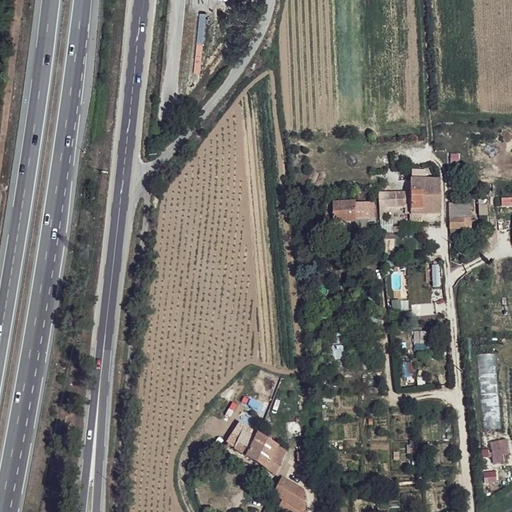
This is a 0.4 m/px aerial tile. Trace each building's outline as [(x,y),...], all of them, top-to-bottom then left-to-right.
[(438,182),(410,183),(411,195),(421,195),(440,195),(438,182)] [(411,195),(379,195),(381,210),(405,210),(406,216),(412,217),(422,216),(421,195),(411,195)] [(440,195),(421,195),(422,216),(440,215),(440,195)] [(511,197),(500,198),(501,206),(511,205),(511,197)] [(486,202),(481,202),(481,221),(490,220),(489,210),(486,209),(486,202)] [(374,205),(366,205),(366,221),(375,220),(374,205)] [(355,206),(332,206),(333,226),(356,225),(355,206)] [(471,219),(449,220),(450,230),(452,230),(452,239),(467,237),(467,230),(472,229),(471,219)] [(428,349),(427,330),(412,332),(413,350),(428,349)] [(328,334),(329,359),(343,359),(342,334),(328,334)] [(279,378),(268,376),(266,386),(277,388),(279,378)] [(241,425),(226,445),(275,479),(285,456),(241,425)] [(304,456),(293,458),(296,466),(310,464),(307,450),(303,449),(304,456)] [(216,458),(199,479),(204,483),(220,460),(216,458)] [(303,492),(280,484),(270,498),(280,504),(298,511),(305,511),(306,511),(303,492)]
